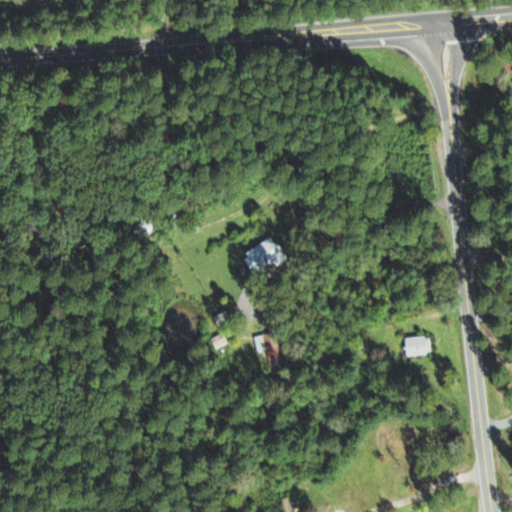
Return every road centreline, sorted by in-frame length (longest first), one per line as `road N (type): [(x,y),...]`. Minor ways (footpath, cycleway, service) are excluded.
road 1 (primary): [(444,28),(490,511)]
road 2 (primary): [(0,68),(444,28)]
